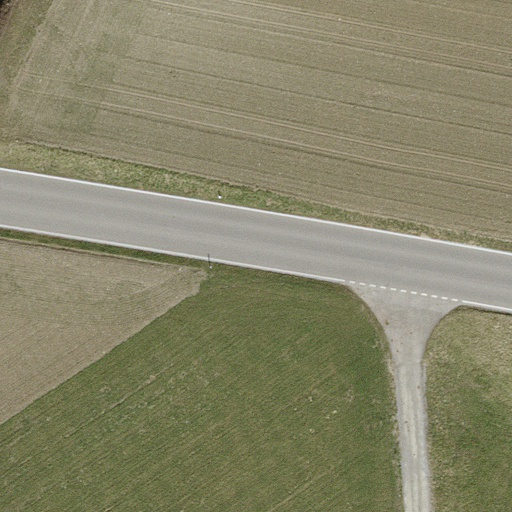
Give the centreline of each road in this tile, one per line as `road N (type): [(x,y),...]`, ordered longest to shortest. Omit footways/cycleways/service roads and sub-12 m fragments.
road 1 (tertiary): [(0,202),(511,287)]
road 2 (track): [(424,511),(403,266)]
